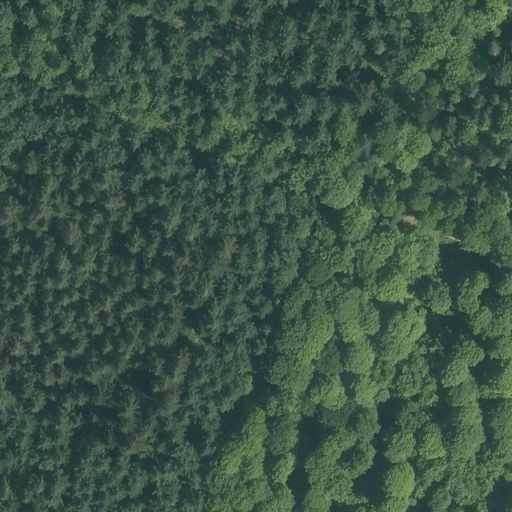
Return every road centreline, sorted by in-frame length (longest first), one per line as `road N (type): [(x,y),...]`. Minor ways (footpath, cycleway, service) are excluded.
road 1 (track): [(335,191),(0,52)]
road 2 (track): [(206,511),(335,191)]
road 3 (track): [(511,260),(335,191)]
